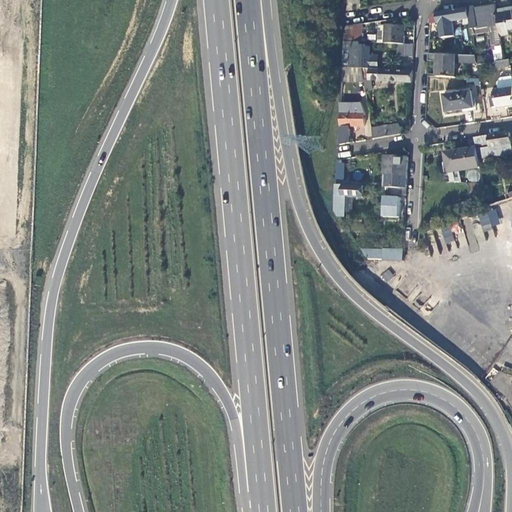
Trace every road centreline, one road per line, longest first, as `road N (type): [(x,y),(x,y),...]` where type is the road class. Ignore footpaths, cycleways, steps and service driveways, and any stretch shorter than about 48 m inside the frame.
road 1 (trunk): [(511,462),(480,395),(373,311),(329,263),(292,172),(267,0)]
road 2 (trunk): [(171,0),(62,260),(48,333),(42,511)]
road 3 (trunk): [(295,511),(248,0)]
road 4 (trunk): [(216,0),(259,510)]
road 5 (trunk): [(81,511),(68,451),(75,392),(105,359),(142,347),(187,356),(221,387),(236,423),(244,492),(259,510)]
road 6 (trunk): [(321,511),(337,430),(356,408),(389,391),(416,389),(451,404),(483,454)]
road 7 (residential): [(415,142),(425,6)]
